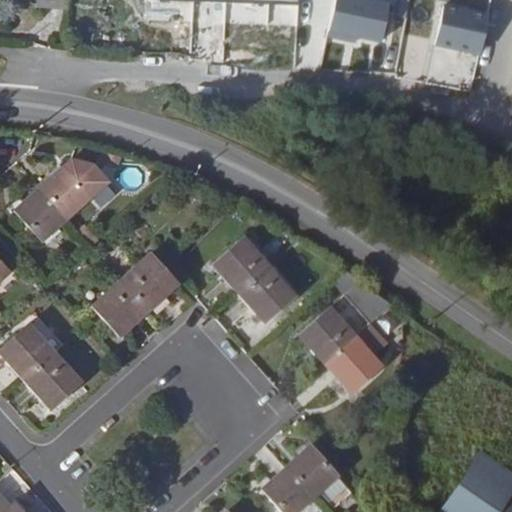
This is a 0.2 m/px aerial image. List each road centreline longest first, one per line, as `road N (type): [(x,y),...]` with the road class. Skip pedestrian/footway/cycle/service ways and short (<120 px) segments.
road 1 (tertiary): [(511,345),(329,218),(243,171),(131,127),(14,104)]
road 2 (residential): [(14,104),(43,75),(94,70),(339,86),(404,94),(485,118)]
road 3 (residential): [(44,473),(176,353),(248,434),(161,511)]
road 4 (track): [(511,226),(443,191),(283,132),(194,77)]
